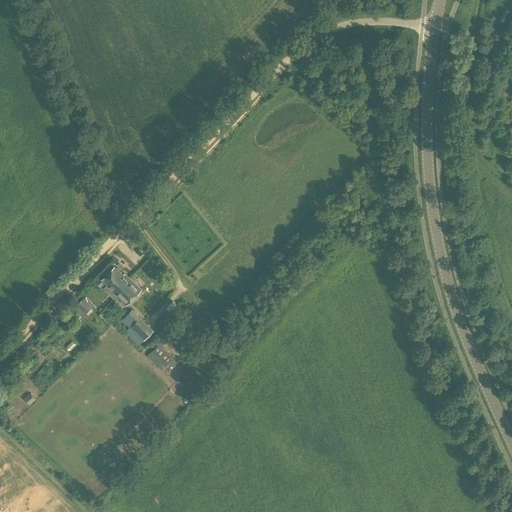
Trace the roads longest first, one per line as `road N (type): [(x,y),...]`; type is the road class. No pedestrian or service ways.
road 1 (tertiary): [(511,443),(458,319),(432,212),(426,104),(434,28)]
road 2 (track): [(121,228),(33,0)]
road 3 (track): [(121,228),(275,75)]
road 4 (unclassified): [(275,75),(313,38),(341,26),(434,28)]
road 5 (track): [(0,355),(121,228)]
